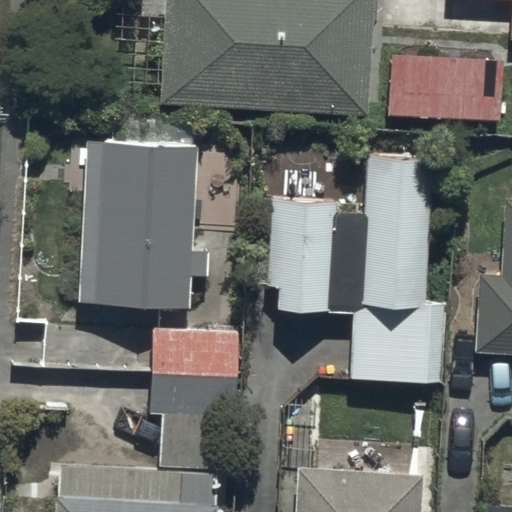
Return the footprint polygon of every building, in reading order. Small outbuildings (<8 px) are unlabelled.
[(372,0),(165,0),(161,104),(368,113),(372,0)] [(387,52),(385,115),(500,118),(502,54),(387,52)] [(198,147),(90,144),(84,303),(191,307),(192,282),(212,282),(213,255),(194,255),(198,147)] [(428,298),(433,156),(367,153),(365,217),(337,216),(338,195),(271,193),(267,302),(350,305),(347,378),(439,381),(442,299),(428,298)] [(479,273),(477,352),(511,352),(511,197),(506,197),(505,274),(479,273)] [(162,413),(161,466),(235,467),(238,330),(151,328),(149,413),(162,413)] [(215,511),(217,473),(55,466),(52,511),(215,511)] [(418,511),(421,476),(295,469),(293,511),(418,511)]
